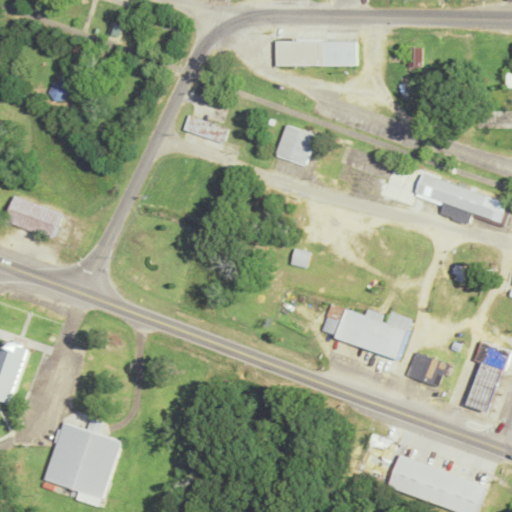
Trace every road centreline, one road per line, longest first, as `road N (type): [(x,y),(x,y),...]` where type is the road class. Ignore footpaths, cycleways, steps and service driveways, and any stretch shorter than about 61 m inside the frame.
road 1 (primary): [(511,452),(0,261)]
road 2 (residential): [(160,138),(370,208),(511,243)]
road 3 (tertiary): [(216,10),(511,17)]
road 4 (residential): [(80,291),(160,138)]
